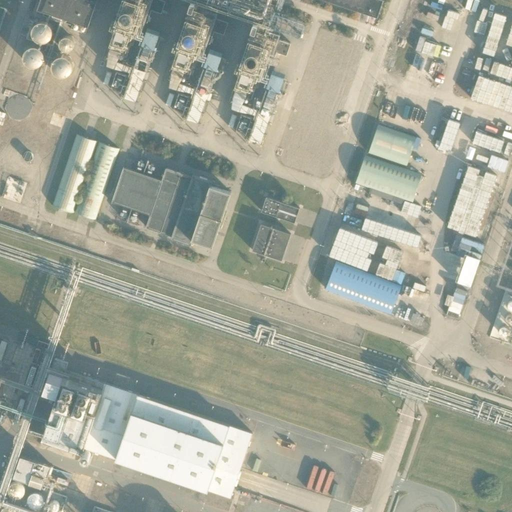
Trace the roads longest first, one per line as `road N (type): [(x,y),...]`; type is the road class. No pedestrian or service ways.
road 1 (unknown): [(473,110),(435,228),(429,347)]
road 2 (unknown): [(200,148),(250,0)]
